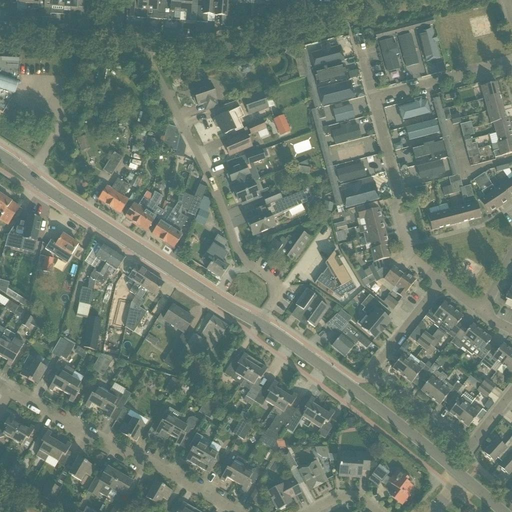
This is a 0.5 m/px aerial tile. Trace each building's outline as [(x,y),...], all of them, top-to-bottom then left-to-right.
[(10,0),(10,4),(15,4),(17,4),(17,10),(26,10),(27,4),(27,0),(10,0)] [(32,10),(38,10),(38,8),(44,9),(44,0),(27,0),(27,4),(32,5),(32,10)] [(63,15),(64,9),(64,0),(44,0),(44,9),(43,11),(50,12),(50,15),(63,15)] [(70,13),(83,14),(84,5),(84,0),(64,0),(64,9),(71,9),(70,13)] [(130,18),(146,19),(147,11),(147,0),(137,0),(137,3),(131,2),(130,18)] [(147,0),(147,11),(153,11),(152,19),(163,20),(164,4),(158,4),(158,2),(158,0),(147,0)] [(164,4),(163,20),(170,21),(170,18),(174,18),(174,13),(180,13),(181,0),(170,0),(170,5),(164,4)] [(180,21),(196,22),(196,17),(197,7),(191,6),(191,0),(181,0),(180,13),(180,19),(180,21)] [(196,17),(196,22),(207,23),(207,15),(214,16),(215,0),(203,0),(203,7),(197,7),(196,17)] [(215,0),(214,16),(221,16),(220,26),(224,26),(224,28),(231,28),(232,22),(232,12),(227,12),(227,5),(227,0),(215,0)] [(9,26),(25,28),(26,21),(20,21),(20,19),(9,18),(9,26)] [(374,34),(376,40),(434,25),(432,19),(416,23),(415,23),(396,29),(374,34)] [(127,34),(133,35),(133,25),(126,25),(125,33),(127,34)] [(431,30),(415,34),(423,65),(439,61),(435,45),(438,45),(436,37),(433,38),(431,30)] [(410,36),(396,39),(404,71),(418,67),(410,36)] [(390,41),(376,45),(385,76),(398,72),(394,58),(399,57),(396,45),(392,46),(390,41)] [(320,53),(309,55),(313,71),(342,63),(338,48),(329,50),(328,45),(318,48),(320,53)] [(301,58),(304,71),(305,71),(311,69),(305,50),(300,52),(301,58)] [(0,112),(2,114),(12,98),(11,98),(12,93),(14,94),(18,82),(16,82),(17,78),(19,78),(20,59),(0,58),(0,112)] [(301,58),(295,60),(299,78),(306,76),(304,71),(301,58)] [(129,61),(128,67),(137,69),(139,63),(129,61)] [(306,76),(310,90),(316,88),(311,69),(305,71),(304,71),(306,76)] [(321,75),(314,77),(317,89),(343,82),(340,70),(325,74),(324,71),(320,72),(321,75)] [(481,87),(484,99),(499,95),(496,83),(481,87)] [(349,84),(317,92),(321,107),(353,99),(349,84)] [(202,88),(193,91),(195,99),(193,100),(196,106),(198,106),(198,107),(203,105),(205,111),(215,108),(218,107),(215,101),(216,100),(211,85),(202,88)] [(314,110),(321,108),(316,88),(310,90),(313,103),(314,110)] [(242,99),(248,115),(274,106),(268,91),(262,93),(262,92),(242,99)] [(484,99),(487,111),(502,107),(499,95),(484,99)] [(439,98),(433,100),(435,108),(437,116),(438,119),(443,118),(444,117),(442,110),(439,98)] [(395,107),(400,124),(430,116),(426,99),(395,107)] [(333,111),(331,112),(334,124),(354,119),(351,107),(342,109),(341,106),(332,108),(333,111)] [(487,111),(490,122),(505,118),(502,107),(487,111)] [(215,120),(214,123),(216,129),(220,129),(223,136),(232,131),(235,130),(236,132),(242,129),(238,120),(244,118),(239,108),(227,113),(224,115),(215,119),(215,120)] [(313,119),(316,130),(322,128),(319,120),(325,118),(323,108),(321,108),(314,110),(311,111),(313,119)] [(451,119),(452,125),(461,123),(458,115),(450,117),(448,108),(442,110),(444,117),(443,118),(444,121),(451,119)] [(276,119),(273,120),(277,131),(280,130),(282,135),(290,132),(284,116),(276,119)] [(441,130),(443,138),(448,137),(449,137),(446,128),(444,121),(443,118),(438,119),(441,130)] [(493,123),(495,133),(511,129),(508,119),(505,120),(505,118),(490,122),(490,124),(493,123)] [(262,121),(248,127),(251,135),(257,133),(265,129),(266,129),(262,121)] [(435,122),(404,131),(407,142),(439,134),(435,122)] [(338,126),(339,131),(331,133),(334,145),(360,138),(357,127),(349,129),(348,124),(338,126)] [(161,148),(176,152),(180,135),(176,128),(168,126),(161,148)] [(316,130),(321,150),(321,149),(327,148),(324,137),(330,135),(328,127),(322,128),(316,130)] [(367,129),(366,132),(366,135),(369,136),(372,136),(374,133),(373,130),(370,128),(367,129)] [(491,146),(491,147),(496,145),(511,141),(511,134),(511,129),(495,133),(498,144),(491,146)] [(175,156),(181,160),(187,156),(190,154),(182,140),(181,138),(180,135),(176,152),(175,156)] [(224,144),(229,157),(238,153),(252,147),(247,135),(233,141),(224,144)] [(85,136),(76,139),(79,148),(88,144),(85,136)] [(135,145),(145,146),(146,137),(136,136),(135,145)] [(446,149),(448,158),(454,156),(453,152),(451,147),(449,137),(448,137),(443,138),(446,149)] [(146,148),(157,149),(159,140),(148,139),(146,148)] [(498,150),(493,152),(494,158),(507,155),(511,153),(511,141),(496,145),(498,150)] [(421,150),(410,154),(412,164),(441,156),(439,146),(431,148),(430,145),(420,148),(421,150)] [(246,156),(249,165),(265,159),(262,151),(246,156)] [(102,171),(111,176),(122,158),(114,153),(102,171)] [(323,157),(326,169),(332,167),(329,156),(323,157)] [(451,168),(453,177),(459,175),(456,167),(454,156),(448,158),(451,168)] [(477,156),(470,158),(472,165),(479,163),(477,156)] [(297,173),(308,175),(310,169),(306,161),(299,164),(297,173)] [(440,162),(415,169),(419,183),(426,181),(427,184),(437,181),(436,177),(444,175),(440,162)] [(228,175),(226,175),(229,182),(231,181),(232,184),(233,183),(235,189),(252,183),(251,182),(249,178),(251,177),(245,164),(227,172),(228,175)] [(362,166),(335,173),(338,185),(365,178),(362,166)] [(328,176),(331,188),(337,187),(334,175),(328,176)] [(446,188),(448,196),(452,195),(460,192),(460,189),(462,188),(459,175),(453,177),(448,178),(450,186),(446,188)] [(132,182),(130,185),(136,188),(140,180),(134,177),(132,182)] [(98,200),(109,207),(124,183),(118,179),(117,181),(111,190),(107,187),(98,200)] [(235,193),(233,194),(235,200),(237,199),(238,203),(241,202),(242,205),(257,199),(262,197),(266,206),(280,200),(282,199),(278,191),(270,194),(268,189),(262,191),(258,179),(253,181),(254,182),(252,183),(235,189),(233,190),(235,193)] [(371,180),(344,188),(345,192),(340,194),(345,210),(377,201),(371,180)] [(498,188),(508,202),(510,201),(509,199),(511,197),(511,187),(508,181),(498,188)] [(109,207),(120,214),(129,201),(123,198),(130,187),(124,183),(109,207)] [(491,185),(485,189),(498,208),(508,202),(498,188),(495,190),(491,185)] [(258,218),(247,223),(253,236),(259,234),(269,230),(269,229),(275,227),(272,220),(283,215),(283,214),(307,202),(306,199),(311,197),(308,189),(281,201),(280,200),(266,206),(264,207),(252,212),(252,213),(256,212),(258,218)] [(479,201),(488,215),(498,208),(485,189),(481,192),(484,197),(479,201)] [(136,224),(147,232),(155,218),(151,216),(160,201),(162,197),(154,192),(154,193),(153,197),(153,198),(150,202),(136,224)] [(146,193),(143,198),(150,202),(153,198),(153,197),(146,193)] [(333,196),(336,208),(342,206),(339,194),(333,196)] [(0,218),(0,221),(7,226),(19,208),(0,195),(0,213),(2,215),(0,218)] [(131,209),(125,217),(136,224),(150,202),(143,198),(138,207),(134,204),(131,209)] [(187,214),(195,217),(201,201),(194,198),(187,214)] [(327,202),(324,210),(331,212),(333,204),(327,202)] [(157,226),(152,235),(163,242),(177,220),(178,220),(181,215),(182,206),(178,203),(174,210),(165,224),(160,221),(157,226)] [(464,206),(468,222),(481,218),(477,203),(464,206)] [(364,220),(366,226),(382,221),(379,209),(369,211),(368,205),(356,208),(360,221),(364,220)] [(452,210),(456,225),(468,222),(464,206),(452,210)] [(199,210),(195,220),(202,222),(206,213),(199,210)] [(440,213),(444,228),(456,225),(452,210),(440,213)] [(427,216),(431,231),(444,228),(440,213),(427,216)] [(8,236),(5,247),(21,250),(23,239),(36,242),(36,240),(38,236),(37,236),(41,220),(36,219),(37,217),(31,215),(31,217),(31,218),(28,217),(26,224),(17,222),(8,236)] [(163,242),(173,249),(182,236),(179,233),(188,219),(181,215),(178,220),(177,220),(163,242)] [(363,233),(364,239),(385,233),(382,221),(366,226),(367,232),(363,233)] [(333,225),(335,233),(347,230),(345,222),(333,225)] [(343,231),(336,233),(338,243),(346,241),(343,231)] [(287,257),(294,263),(311,239),(303,233),(297,242),(288,236),(285,240),(281,238),(278,243),(274,241),(266,253),(273,258),(276,255),(282,260),(285,260),(287,257)] [(370,250),(389,245),(385,233),(364,239),(366,245),(371,244),(372,250),(370,250)] [(51,240),(45,249),(46,250),(55,256),(56,257),(67,264),(71,257),(71,256),(72,254),(78,245),(62,235),(56,244),(51,240)] [(212,262),(207,271),(220,279),(228,266),(221,262),(229,251),(223,247),(226,242),(219,238),(217,236),(208,250),(210,252),(216,256),(212,262)] [(82,288),(78,304),(90,307),(95,281),(99,275),(114,252),(104,245),(98,253),(95,258),(96,259),(100,261),(95,269),(89,277),(90,278),(88,289),(82,288)] [(389,245),(370,250),(374,263),(372,266),(376,273),(384,268),(383,260),(389,259),(386,247),(389,246),(389,245)] [(95,281),(102,285),(102,286),(110,274),(113,276),(118,269),(125,258),(114,252),(99,275),(95,281)] [(321,274),(316,282),(340,299),(344,296),(343,295),(346,294),(346,295),(356,289),(334,252),(324,265),(327,269),(322,275),(321,274)] [(45,258),(42,272),(51,274),(54,260),(53,259),(45,258)] [(131,274),(128,279),(135,284),(129,293),(136,297),(150,275),(136,266),(131,274)] [(361,281),(365,287),(375,281),(376,282),(380,280),(383,280),(394,288),(405,273),(403,275),(393,268),(390,272),(384,268),(376,273),(372,275),(361,281)] [(397,294),(402,298),(415,281),(405,273),(394,288),(395,287),(400,290),(397,294)] [(132,304),(134,305),(139,308),(144,301),(141,299),(147,291),(155,297),(158,292),(163,284),(150,275),(136,297),(132,302),(132,304)] [(1,281),(0,286),(0,291),(6,295),(9,283),(1,281)] [(307,323),(314,328),(328,308),(313,297),(314,295),(307,290),(295,306),(298,308),(294,314),(298,317),(297,319),(306,325),(307,323)] [(378,312),(382,307),(369,295),(364,301),(368,304),(362,311),(370,318),(361,328),(375,339),(380,333),(381,333),(385,328),(384,328),(390,322),(378,312)] [(385,304),(393,310),(397,304),(389,298),(388,297),(383,302),(385,304)] [(26,301),(24,300),(22,299),(19,303),(19,304),(28,309),(29,303),(26,301)] [(4,308),(14,314),(18,307),(9,301),(4,308)] [(434,326),(438,329),(442,324),(453,310),(444,303),(437,312),(432,308),(425,317),(435,324),(434,326)] [(130,312),(126,328),(133,333),(146,313),(139,308),(134,305),(131,310),(130,309),(130,312)] [(163,320),(184,333),(187,328),(193,319),(173,306),(167,315),(163,320)] [(14,314),(19,318),(24,310),(18,307),(14,314)] [(446,333),(453,339),(461,329),(457,325),(462,318),(453,310),(442,324),(438,329),(437,330),(444,336),(446,333)] [(331,347),(344,358),(363,336),(337,315),(325,325),(331,332),(334,329),(342,335),(338,339),(331,347)] [(25,318),(21,325),(23,326),(27,329),(30,325),(33,319),(27,316),(25,318)] [(207,325),(202,333),(210,338),(213,334),(220,338),(222,335),(228,326),(213,316),(207,325)] [(101,320),(88,317),(82,349),(96,351),(101,320)] [(453,339),(450,343),(458,349),(461,345),(463,346),(463,349),(466,352),(481,332),(480,332),(482,330),(474,325),(473,326),(472,325),(466,332),(461,329),(453,339)] [(0,357),(2,358),(14,338),(15,336),(10,333),(5,330),(0,338),(0,357)] [(481,332),(466,352),(472,356),(473,354),(482,361),(489,351),(485,348),(487,345),(491,340),(490,339),(491,338),(484,331),(483,333),(481,332)] [(434,340),(424,332),(420,338),(430,346),(434,340)] [(185,348),(198,356),(207,342),(194,334),(185,346),(186,346),(185,348)] [(6,365),(10,367),(15,359),(24,343),(14,338),(2,358),(8,362),(6,365)] [(426,351),(430,346),(420,338),(416,343),(426,351)] [(54,354),(60,357),(68,343),(63,340),(54,354)] [(178,341),(167,358),(176,364),(179,360),(181,361),(183,356),(185,348),(186,346),(185,346),(178,341)] [(60,357),(66,361),(74,347),(68,343),(60,357)] [(480,363),(490,371),(497,362),(501,365),(511,352),(502,344),(496,352),(491,349),(489,351),(482,361),(480,363)] [(185,348),(183,356),(186,358),(187,357),(194,362),(198,356),(185,348)] [(398,361),(392,369),(401,376),(415,359),(401,348),(393,357),(398,361)] [(503,373),(507,377),(511,371),(511,352),(501,365),(497,371),(502,375),(503,373)] [(231,380),(241,385),(244,380),(256,362),(244,354),(237,365),(232,362),(224,374),(232,379),(231,380)] [(24,367),(19,375),(33,383),(35,379),(39,381),(41,377),(46,369),(40,365),(35,362),(36,360),(29,356),(22,366),(24,367)] [(100,356),(91,370),(97,373),(101,366),(105,360),(100,356)] [(415,359),(401,376),(411,384),(417,376),(421,380),(429,370),(415,359)] [(105,360),(101,366),(107,370),(108,367),(111,363),(105,360)] [(244,380),(253,386),(258,379),(260,380),(267,369),(256,362),(244,380)] [(420,391),(430,399),(443,381),(446,377),(441,373),(440,375),(436,372),(439,368),(434,364),(432,366),(429,370),(421,380),(426,384),(420,391)] [(55,388),(63,393),(74,372),(75,371),(65,366),(57,380),(55,378),(53,381),(48,390),(52,392),(55,388)] [(68,401),(72,404),(77,395),(79,392),(76,391),(81,383),(80,383),(83,377),(74,372),(63,393),(70,397),(68,401)] [(471,386),(475,381),(470,376),(465,382),(471,386)] [(164,392),(170,395),(178,382),(172,378),(164,392)] [(481,385),(491,393),(495,387),(485,380),(481,385)] [(260,392),(254,402),(259,405),(262,400),(265,402),(274,407),(283,393),(275,388),(278,384),(274,381),(268,390),(267,392),(266,392),(264,395),(260,392)] [(170,395),(175,399),(183,385),(178,382),(170,395)] [(440,385),(430,399),(439,406),(445,398),(450,402),(461,388),(462,387),(457,383),(453,388),(448,384),(445,389),(440,385)] [(477,391),(486,399),(491,393),(481,385),(477,391)] [(243,401),(251,406),(254,402),(260,392),(262,389),(256,386),(251,395),(248,393),(244,399),(243,401)] [(91,404),(99,409),(109,393),(101,388),(100,390),(98,389),(94,396),(91,395),(89,398),(84,406),(89,409),(91,404)] [(458,421),(474,400),(465,393),(463,396),(461,394),(464,390),(461,388),(450,402),(455,405),(449,413),(458,421)] [(104,418),(109,420),(114,412),(115,409),(117,407),(122,410),(131,394),(125,391),(122,396),(119,394),(111,389),(109,393),(99,409),(107,414),(104,418)] [(265,435),(276,442),(287,423),(295,410),(291,407),(297,396),(293,394),(291,398),(283,393),(274,407),(271,412),(277,416),(265,435)] [(295,410),(287,423),(296,429),(302,418),(311,424),(320,409),(312,404),(315,400),(311,398),(304,408),(299,405),(295,410)] [(198,413),(204,417),(212,403),(206,399),(198,413)] [(204,417),(209,420),(217,406),(212,403),(204,417)] [(458,421),(468,428),(481,410),(477,407),(473,411),(469,407),(458,421)] [(320,409),(311,424),(321,430),(323,426),(325,428),(327,424),(329,422),(330,420),(334,412),(330,410),(328,414),(320,409)] [(161,422),(155,433),(167,440),(169,436),(178,422),(169,416),(170,414),(166,411),(159,422),(160,422),(161,422)] [(4,436),(12,440),(20,426),(12,421),(15,417),(10,414),(5,424),(1,422),(0,424),(0,438),(3,437),(4,436)] [(123,425),(118,433),(131,441),(134,436),(138,438),(140,434),(145,426),(127,416),(126,415),(121,423),(123,424),(123,425)] [(175,445),(179,447),(184,439),(185,436),(187,437),(190,430),(193,430),(198,421),(193,417),(188,419),(185,426),(178,422),(169,436),(177,441),(175,445)] [(232,434),(238,438),(246,424),(242,421),(240,420),(232,434)] [(238,438),(243,441),(251,427),(246,424),(238,438)] [(20,447),(23,452),(27,449),(33,440),(29,438),(35,428),(30,426),(28,430),(20,426),(12,440),(21,446),(20,447)] [(36,457),(45,462),(48,457),(57,442),(49,438),(51,433),(47,431),(42,440),(40,443),(43,444),(39,451),(36,457)] [(319,431),(316,434),(324,440),(327,436),(319,431)] [(185,460),(197,467),(208,448),(200,443),(202,438),(196,434),(189,447),(192,449),(185,460)] [(492,434),(487,439),(492,443),(496,438),(492,434)] [(263,435),(258,442),(275,452),(277,448),(275,442),(263,435)] [(490,459),(493,462),(499,456),(504,460),(511,453),(511,451),(511,437),(504,446),(496,439),(483,453),(486,456),(486,457),(489,460),(490,459)] [(48,457),(57,462),(62,455),(64,457),(71,445),(67,443),(64,447),(57,442),(48,457)] [(208,448),(197,467),(209,474),(214,466),(216,463),(217,464),(221,456),(220,455),(218,454),(209,448),(208,448)] [(327,452),(326,448),(314,448),(315,450),(317,455),(318,456),(322,459),(328,459),(329,459),(328,455),(327,452)] [(285,464),(294,480),(294,479),(290,472),(297,468),(289,452),(282,456),(286,464),(285,464)] [(504,460),(498,466),(501,469),(500,470),(504,474),(505,473),(508,476),(511,471),(511,453),(504,460)] [(339,477),(361,478),(361,470),(369,471),(370,456),(356,455),(356,461),(340,460),(339,477)] [(234,483),(243,468),(246,462),(237,457),(234,463),(230,461),(225,469),(226,469),(220,480),(224,483),(226,478),(234,483)] [(73,467),(68,475),(81,482),(85,474),(90,477),(95,468),(81,460),(78,464),(75,463),(73,467)] [(298,472),(309,491),(326,482),(316,462),(298,472)] [(4,481),(9,484),(20,466),(14,463),(11,468),(6,477),(4,481)] [(9,484),(15,487),(17,483),(25,469),(20,466),(9,484)] [(99,494),(106,498),(111,489),(119,475),(107,468),(102,477),(98,484),(93,481),(87,491),(97,497),(99,494)] [(240,492),(244,494),(249,486),(250,483),(252,484),(254,484),(259,475),(257,469),(251,470),(250,473),(243,468),(234,483),(242,488),(240,492)] [(410,481),(397,470),(390,479),(377,469),(372,475),(382,482),(381,483),(385,486),(388,482),(397,489),(391,497),(401,506),(410,495),(408,493),(413,487),(409,484),(410,481)] [(119,475),(111,489),(118,493),(114,499),(114,500),(119,503),(123,496),(126,491),(132,482),(119,475)] [(372,475),(368,480),(377,487),(381,483),(382,482),(372,475)] [(267,493),(277,511),(278,510),(280,510),(284,508),(285,506),(291,503),(289,499),(301,493),(296,483),(294,480),(282,486),(267,493)] [(23,483),(20,490),(27,494),(31,487),(23,483)] [(41,497),(46,500),(54,486),(48,483),(46,488),(41,497)] [(150,492),(146,499),(158,506),(162,498),(167,501),(172,492),(158,484),(156,488),(153,486),(151,490),(150,492)] [(44,504),(50,508),(52,503),(57,495),(60,489),(54,486),(46,500),(44,504)] [(256,489),(250,500),(255,503),(262,492),(256,489)] [(192,511),(194,510),(187,505),(183,503),(177,511),(192,511)]
